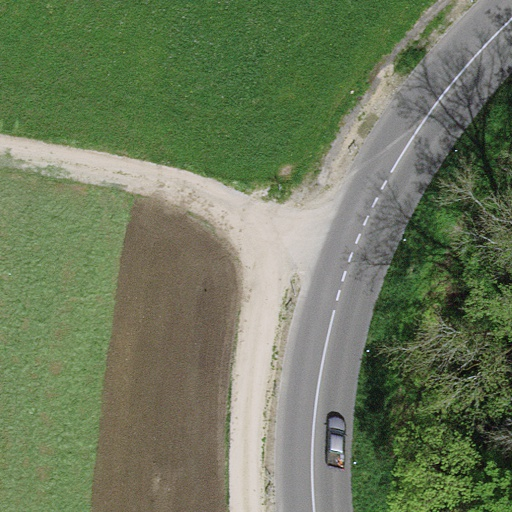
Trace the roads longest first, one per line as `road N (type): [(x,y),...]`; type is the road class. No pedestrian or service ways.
road 1 (secondary): [(315,511),(321,365),(352,265),(431,105),(511,20)]
road 2 (track): [(0,159),(72,169),(271,228),(352,265)]
